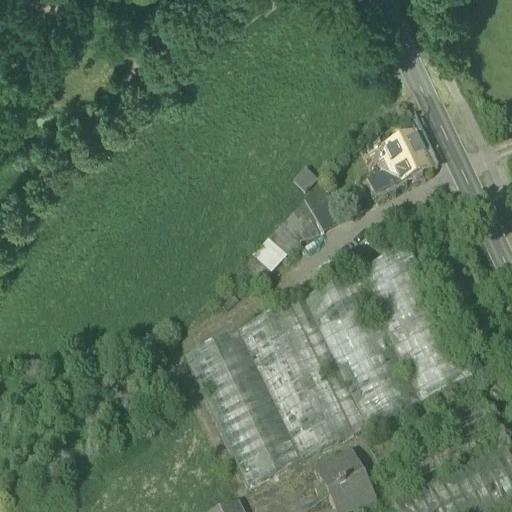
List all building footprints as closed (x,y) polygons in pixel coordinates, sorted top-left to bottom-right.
[(367,188),(374,202),(430,175),(413,140),(382,155),(387,166),(379,169),(385,180),(367,188)] [(318,185),(304,172),(292,186),(305,198),(318,185)] [(304,206),(312,220),(332,211),(321,189),(304,206)] [(241,272),(260,289),(299,249),(323,237),(312,220),(304,206),(241,272)] [(184,362),(247,492),(472,382),(408,252),(184,362)] [(365,448),(389,498),(501,444),(477,393),(365,448)] [(373,511),(498,511),(511,506),(511,462),(505,448),(373,511)] [(313,473),(332,511),(360,511),(375,505),(350,454),(313,473)]
